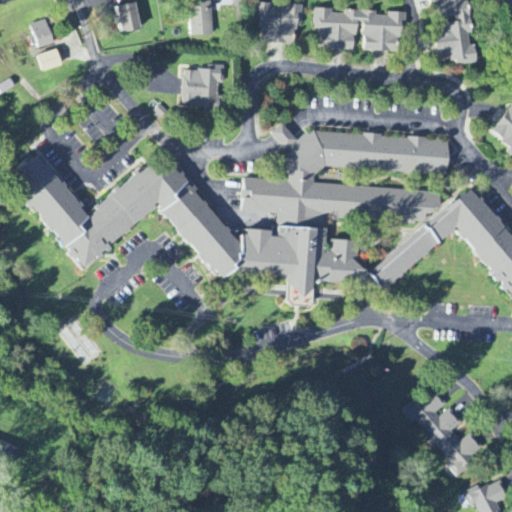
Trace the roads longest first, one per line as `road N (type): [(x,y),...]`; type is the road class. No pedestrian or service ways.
road 1 (residential): [(76,26),(103,76),(169,146),(246,151),(315,114),(376,119),(455,130),(492,174),(511,177)]
road 2 (residential): [(455,130),(461,98),(451,86),(280,66),(247,88),(246,151)]
road 3 (residential): [(511,455),(474,394),(396,321)]
